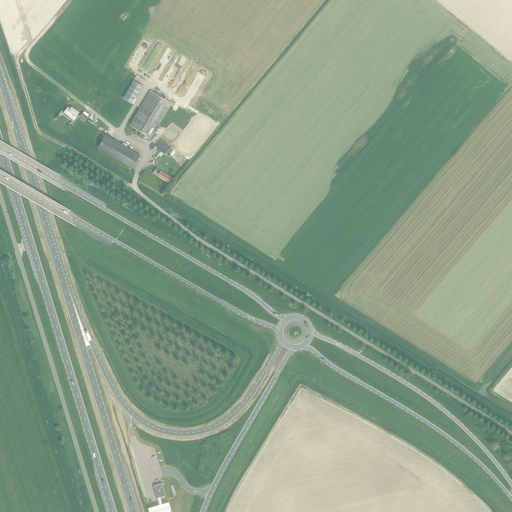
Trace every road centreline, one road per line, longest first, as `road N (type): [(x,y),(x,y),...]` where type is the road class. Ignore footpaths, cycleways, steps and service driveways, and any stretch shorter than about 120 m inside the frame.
road 1 (unclassified): [(511,434),(211,249),(132,186)]
road 2 (primary): [(0,142),(112,511)]
road 3 (unclassified): [(96,511),(0,191)]
road 4 (primary): [(286,319),(0,148)]
road 5 (primary): [(282,341),(239,409),(212,429),(176,434),(143,423),(121,402),(68,301)]
road 6 (primary): [(0,174),(279,331)]
road 7 (secondary): [(301,346),(445,435),(511,499)]
road 8 (secondary): [(511,485),(423,394),(310,331)]
road 9 (primary): [(68,301),(0,77)]
road 10 (primary): [(133,511),(68,301)]
road 11 (primary): [(202,511),(293,347)]
road 12 (track): [(15,57),(39,131),(132,186)]
road 13 (track): [(71,0),(26,55),(86,107)]
